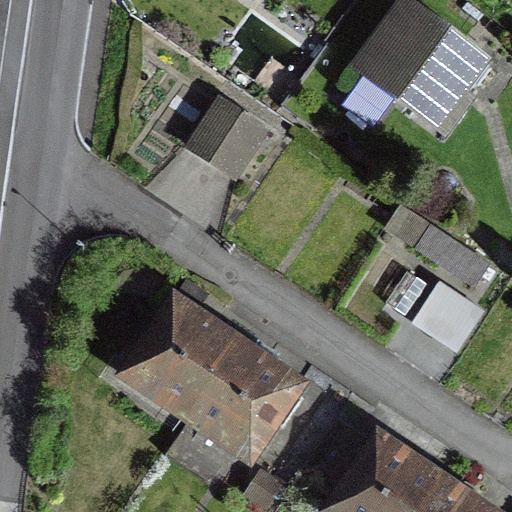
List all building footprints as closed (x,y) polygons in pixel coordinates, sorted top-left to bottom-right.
[(406,8),(358,71),(439,133),(466,98),(458,92),(480,64),(406,8)] [(130,36),(111,35),(110,62),(129,63),(130,36)] [(213,162),(232,132),(256,147),(266,131),(220,101),(189,147),(213,162)] [(490,269),(412,217),(399,237),(476,289),(490,269)] [(408,271),(386,302),(405,316),(427,285),(408,271)] [(427,285),(405,316),(444,343),(473,301),(435,274),(427,285)] [(128,376),(189,418),(237,347),(175,306),(128,376)] [(237,347),(189,418),(249,458),(297,387),(237,347)] [(420,511),(440,484),(379,443),(332,511),(420,511)] [(481,511),(440,484),(420,511),(481,511)]
